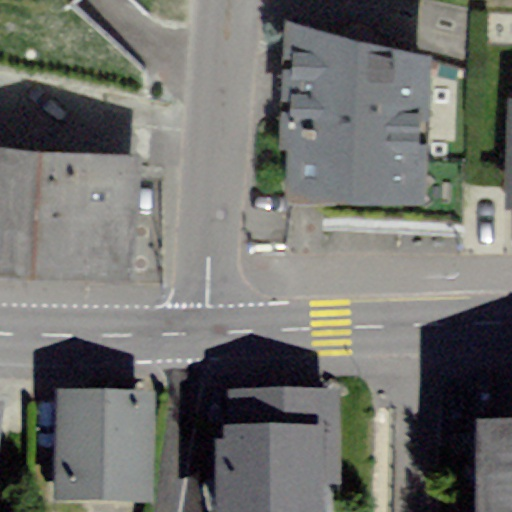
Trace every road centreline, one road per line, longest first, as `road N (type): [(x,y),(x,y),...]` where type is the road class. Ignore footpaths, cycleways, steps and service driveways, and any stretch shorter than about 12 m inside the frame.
road 1 (residential): [(203,342),(219,0)]
road 2 (residential): [(203,342),(511,328)]
road 3 (residential): [(0,331),(203,342)]
road 4 (residential): [(158,511),(203,342)]
